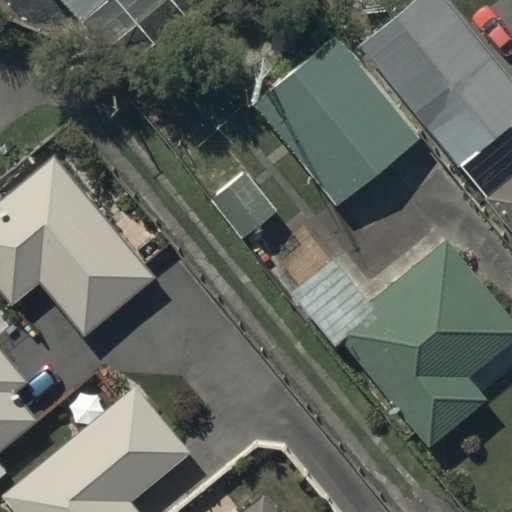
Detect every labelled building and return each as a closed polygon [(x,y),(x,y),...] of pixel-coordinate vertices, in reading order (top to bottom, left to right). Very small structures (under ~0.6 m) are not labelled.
[(165,0),(67,0),(106,48),(165,0)] [(511,120),(511,74),(449,0),(410,0),(358,43),(459,164),(511,120)] [(335,32),(252,99),(335,201),(419,134),(335,32)] [(155,273),(54,152),(0,197),(0,290),(10,302),(38,278),(83,332),(155,273)] [(278,207),(246,168),(211,196),(243,235),(278,207)] [(511,168),(482,193),(511,230),(511,168)] [(468,371),(511,334),(511,317),(446,237),(371,299),(332,252),(291,286),(336,341),(342,336),(429,441),(487,394),(468,371)] [(0,343),(0,476),(7,471),(0,462),(0,445),(35,417),(11,388),(26,375),(0,343)] [(136,377),(0,489),(0,491),(17,511),(140,511),(130,499),(194,446),(136,377)] [(280,511),(263,490),(235,511),(280,511)]
